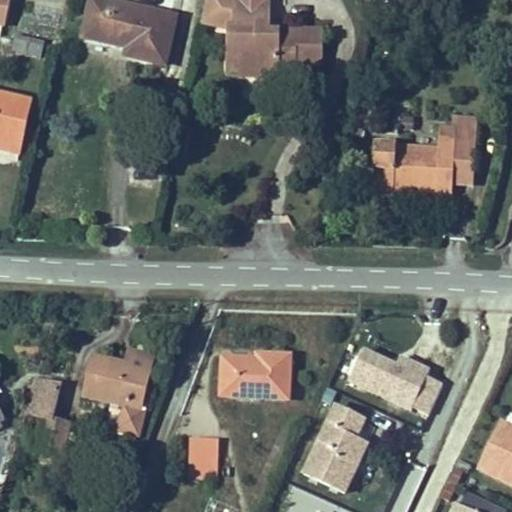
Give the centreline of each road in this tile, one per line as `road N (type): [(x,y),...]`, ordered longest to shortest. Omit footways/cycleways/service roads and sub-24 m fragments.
road 1 (unclassified): [(0,267),(511,286)]
road 2 (unknown): [(227,277),(196,333),(141,511)]
road 3 (unknown): [(511,325),(415,511)]
